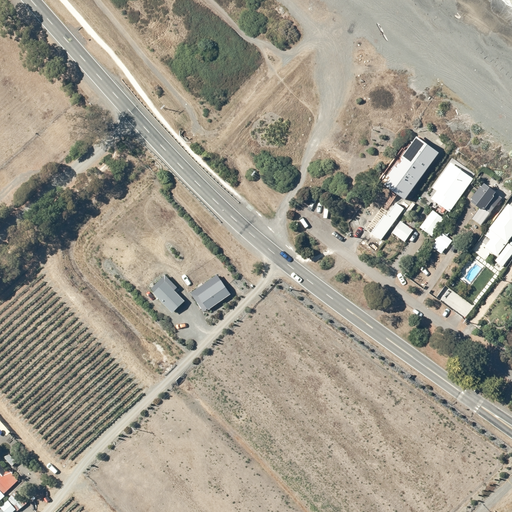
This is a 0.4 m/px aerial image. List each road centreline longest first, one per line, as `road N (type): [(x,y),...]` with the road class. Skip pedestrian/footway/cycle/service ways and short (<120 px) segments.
road 1 (secondary): [(29,0),(246,232),(511,429)]
road 2 (residential): [(511,373),(339,246),(306,211)]
